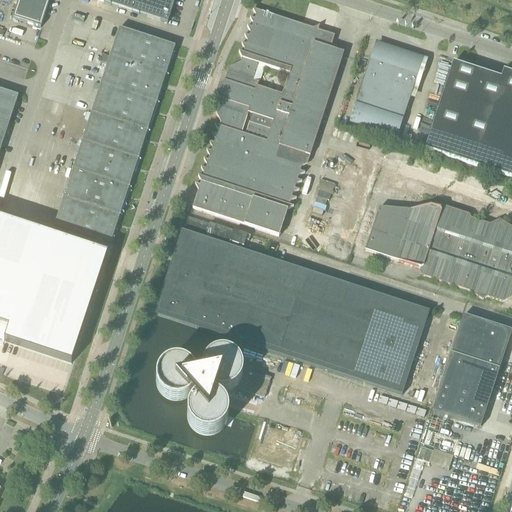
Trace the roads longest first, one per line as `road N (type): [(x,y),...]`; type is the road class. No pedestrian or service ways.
road 1 (tertiary): [(81,437),(113,361),(228,0)]
road 2 (unclassified): [(305,511),(81,437)]
road 3 (unknown): [(511,204),(405,176),(386,194),(362,249)]
road 4 (unclassified): [(511,53),(347,0)]
road 5 (unknown): [(312,257),(168,214)]
